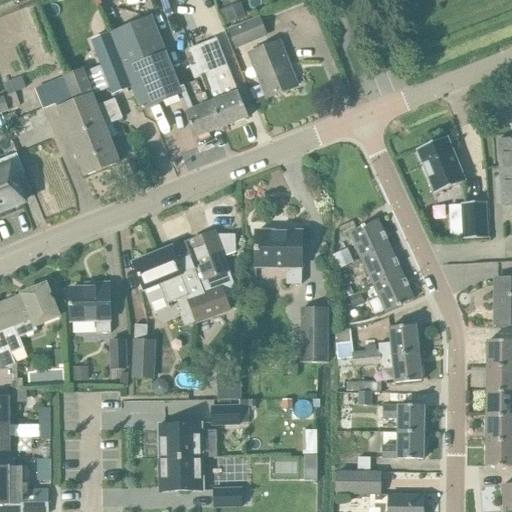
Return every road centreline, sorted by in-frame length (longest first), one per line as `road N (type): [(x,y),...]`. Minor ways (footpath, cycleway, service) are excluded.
road 1 (residential): [(455,511),(452,316),(360,118)]
road 2 (unclassified): [(0,261),(360,118)]
road 3 (unclassified): [(360,118),(511,58)]
